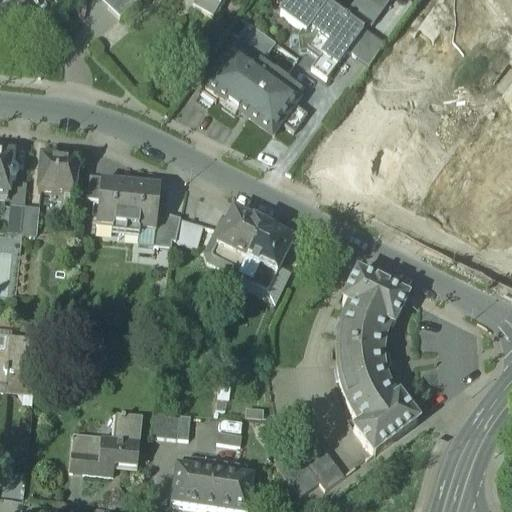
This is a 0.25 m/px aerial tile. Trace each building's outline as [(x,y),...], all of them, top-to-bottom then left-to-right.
[(55,0),(52,4),(61,12),(72,0),(55,0)] [(95,0),(108,12),(119,0),(95,0)] [(119,0),(108,12),(120,23),(145,0),(119,0)] [(199,0),(193,11),(214,22),(225,0),(199,0)] [(346,22),(345,23),(317,3),(318,0),(295,0),(291,5),(281,19),(305,36),(306,38),(310,32),(330,47),(323,57),(322,57),(320,59),(320,60),(321,60),(319,62),(311,74),(326,85),(347,57),(351,59),(357,63),(373,42),(347,24),(348,23),(346,22)] [(388,7),(377,0),(358,0),(348,15),(359,23),(355,29),(361,33),(365,27),(371,31),(388,7)] [(275,48),(248,29),(231,53),(256,71),(260,66),(262,67),(275,48)] [(330,47),(310,32),(306,38),(305,36),(300,42),(302,54),(307,52),(319,62),(320,60),(320,59),(322,57),(323,57),(330,47)] [(373,42),(357,63),(367,71),(382,50),(373,42)] [(274,76),(262,67),(260,66),(256,71),(231,53),(200,95),(215,107),(218,104),(239,120),(241,116),(274,140),(281,130),(293,139),(307,120),(295,111),(300,104),(298,102),(302,96),(288,86),(289,85),(275,75),(274,76)] [(14,160),(0,158),(0,205),(9,207),(11,188),(14,187),(16,185),(17,183),(18,180),(17,177),(15,175),(13,174),(14,160)] [(79,167),(43,163),(39,197),(75,201),(79,167)] [(102,182),(91,181),(89,203),(99,204),(101,187),(102,187),(102,182)] [(127,232),(130,190),(102,187),(101,187),(99,204),(97,230),(127,232)] [(130,190),(127,232),(154,234),(156,235),(158,218),(160,192),(130,190)] [(25,212),(12,210),(9,238),(22,239),(25,212)] [(40,213),(25,212),(22,239),(38,240),(40,213)] [(264,232),(231,216),(227,225),(217,250),(247,265),(264,232)] [(181,224),(158,218),(156,235),(154,234),(153,238),(175,245),(181,224)] [(247,265),(217,250),(227,225),(223,223),(207,258),(210,267),(238,282),(247,265)] [(203,230),(181,224),(175,245),(196,251),(203,230)] [(292,246),(264,232),(247,265),(276,279),(292,246)] [(276,279),(247,265),(238,282),(267,296),(276,279)] [(411,305),(356,278),(340,309),(347,312),(338,342),(337,373),(344,403),(359,431),(352,436),(371,461),(416,427),(397,402),(394,404),(386,388),(383,369),(384,351),(391,334),(396,336),(411,305)] [(12,343),(0,341),(0,399),(6,400),(12,343)] [(40,346),(12,343),(6,400),(34,403),(40,346)] [(167,420),(155,418),(152,442),(165,443),(167,420)] [(125,420),(116,420),(113,445),(122,446),(125,420)] [(141,422),(125,420),(122,446),(138,448),(141,422)] [(179,421),(167,420),(165,443),(177,444),(179,421)] [(190,422),(179,421),(177,444),(187,445),(190,422)] [(239,452),(241,442),(218,438),(216,448),(239,452)] [(88,443),(73,441),(69,478),(84,479),(88,443)] [(311,441),(293,455),(318,489),(324,496),(343,483),(311,441)] [(113,445),(88,443),(84,479),(113,482),(114,471),(136,473),(138,448),(122,446),(113,445)] [(293,455),(272,470),(297,504),(318,489),(293,455)] [(248,511),(252,482),(177,471),(171,508),(197,511),(248,511)]
